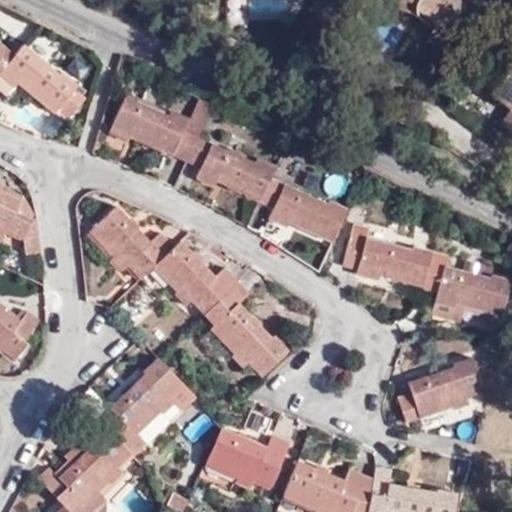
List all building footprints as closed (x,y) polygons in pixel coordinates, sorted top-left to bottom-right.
[(370,0),(432,33),(438,24),(397,0),(370,0)] [(467,15),(458,0),(397,0),(438,24),(432,33),(427,42),(443,52),(467,15)] [(0,72),(11,58),(0,47),(0,72)] [(57,84),(17,50),(11,58),(0,72),(0,86),(11,95),(15,90),(50,120),(54,115),(67,125),(82,107),(71,97),(74,92),(61,80),(57,84)] [(511,62),(490,91),(511,108),(511,62)] [(183,169),(195,144),(206,118),(192,112),(184,130),(166,121),(165,125),(121,105),(105,138),(127,149),(130,143),(183,169)] [(206,118),(209,113),(195,106),(192,112),(206,118)] [(511,127),(511,109),(503,121),(511,127)] [(257,206),(269,182),(272,174),(253,165),(251,170),(195,144),(183,169),(195,174),(192,182),(210,191),(212,185),(257,206)] [(330,246),(345,212),(327,203),(323,209),(269,182),(257,206),(272,213),(268,220),(286,230),(289,225),(330,246)] [(15,216),(29,222),(31,218),(20,199),(0,189),(0,196),(20,205),(15,216)] [(0,196),(0,239),(3,241),(6,234),(21,242),(29,222),(15,216),(20,205),(0,196)] [(152,268),(170,250),(160,241),(152,248),(116,211),(90,236),(114,259),(110,263),(122,274),(127,268),(139,280),(152,268)] [(423,291),(431,259),(411,253),(409,257),(364,245),(366,238),(351,233),(340,273),(355,278),(354,280),(373,286),(375,279),(423,291)] [(202,319),(236,287),(224,274),(214,283),(177,244),(170,250),(152,268),(177,295),(175,297),(185,310),(191,306),(202,319)] [(446,263),(431,259),(423,291),(438,295),(436,303),(463,310),(500,321),(510,287),(491,281),(492,275),(479,271),(475,282),(444,273),(446,263)] [(246,298),(236,287),(202,319),(211,328),(209,331),(230,354),(226,358),(238,371),(246,364),(258,378),(285,354),(270,338),(268,341),(236,307),(246,298)] [(459,323),(463,310),(436,303),(433,316),(459,323)] [(0,356),(1,355),(16,366),(28,350),(22,346),(38,325),(27,317),(19,325),(0,311),(0,356)] [(496,357),(499,347),(476,346),(476,355),(496,357)] [(482,393),(468,358),(451,364),(452,367),(406,383),(410,394),(398,397),(406,419),(450,405),(453,413),(468,406),(465,399),(482,393)] [(181,386),(158,361),(144,374),(146,377),(98,422),(104,430),(129,456),(141,444),(134,437),(159,413),(162,415),(174,405),(168,398),(181,386)] [(165,421),(191,396),(181,386),(168,398),(174,405),(162,415),(159,413),(134,437),(141,444),(166,422),(165,421)] [(265,445),(220,426),(204,465),(233,478),(231,483),(248,489),(252,483),(267,489),(286,445),(268,437),(265,445)] [(129,456),(104,430),(90,443),(89,441),(77,452),(83,457),(79,460),(82,463),(75,469),(73,467),(58,480),(54,476),(48,470),(37,480),(63,506),(68,511),(95,511),(94,510),(104,499),(97,492),(108,482),(112,485),(124,474),(117,468),(129,456)] [(69,462),(54,476),(58,480),(73,467),(75,469),(82,463),(79,460),(83,457),(77,452),(75,455),(71,452),(65,457),(69,462)] [(357,511),(365,511),(371,481),(344,470),(339,481),(297,464),(282,500),(310,511),(350,511),(352,510),(357,511)] [(388,474),(373,472),(371,481),(365,511),(450,511),(453,496),(435,492),(434,495),(387,486),(388,474)]
